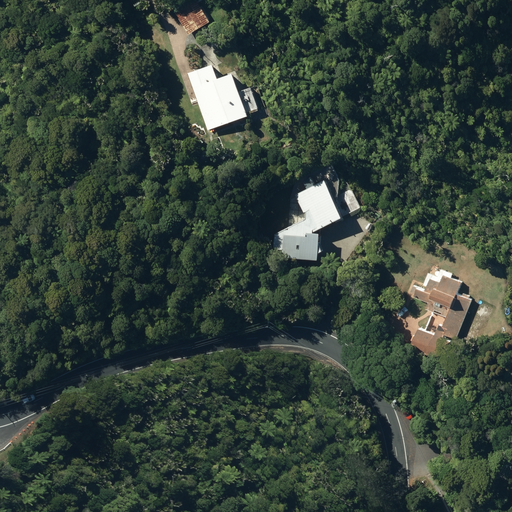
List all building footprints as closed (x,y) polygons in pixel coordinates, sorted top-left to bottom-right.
[(193,0),(176,11),(190,34),(212,21),(198,0),(193,0)] [(215,65),(191,73),(211,127),(242,116),(228,76),(220,79),(215,65)] [(283,132),(267,143),(273,151),(288,139),(283,132)] [(325,175),(333,177),(335,169),(327,167),(325,175)] [(284,253),(322,256),(324,230),(315,230),(346,214),(327,178),(296,194),(307,217),(287,227),(284,253)] [(414,346),(450,360),(474,299),(458,293),(459,292),(463,281),(452,277),(453,276),(454,273),(442,268),(439,276),(430,272),(426,283),(430,284),(428,290),(414,285),(412,291),(417,293),(416,296),(430,301),(428,308),(445,315),(437,334),(422,328),(414,346)]
